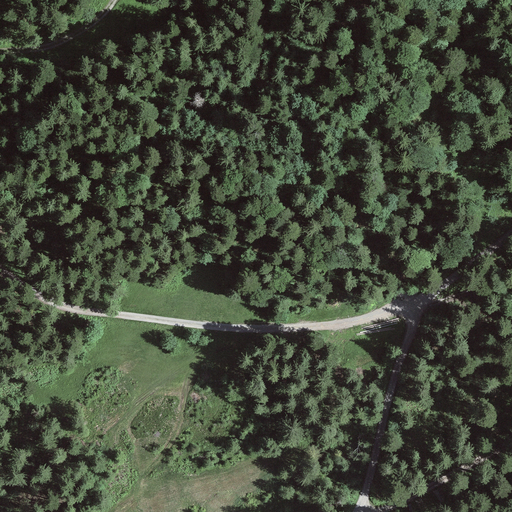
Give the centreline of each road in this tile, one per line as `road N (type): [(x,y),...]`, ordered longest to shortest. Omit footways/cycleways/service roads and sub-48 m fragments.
road 1 (track): [(511,237),(420,302),(326,327),(237,329),(119,316),(46,299),(0,269)]
road 2 (track): [(358,511),(420,302)]
road 3 (track): [(375,511),(511,441)]
road 4 (track): [(0,51),(75,36),(114,0)]
